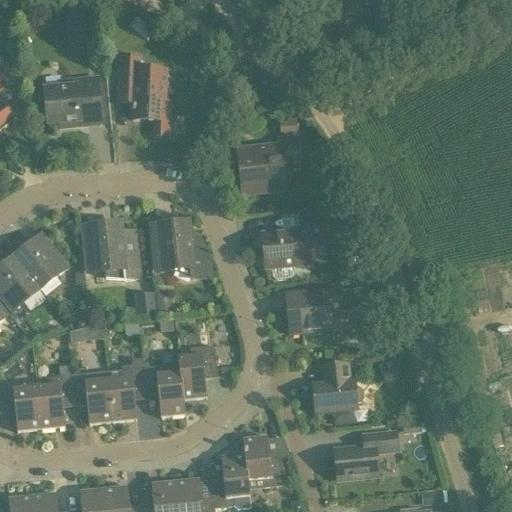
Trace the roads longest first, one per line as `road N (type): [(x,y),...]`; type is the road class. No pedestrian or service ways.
road 1 (residential): [(474,511),(362,201),(324,120)]
road 2 (residential): [(0,218),(41,194),(182,188),(208,211),(253,338),(255,370)]
road 3 (residential): [(255,370),(234,405),(175,447),(18,459)]
road 4 (residential): [(324,120),(511,15)]
road 5 (residential): [(317,511),(275,380),(255,370)]
